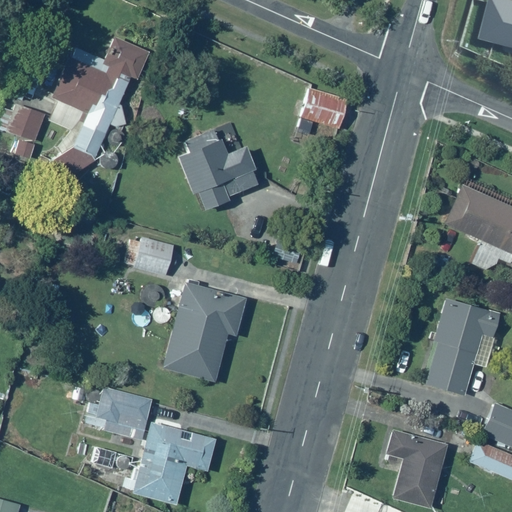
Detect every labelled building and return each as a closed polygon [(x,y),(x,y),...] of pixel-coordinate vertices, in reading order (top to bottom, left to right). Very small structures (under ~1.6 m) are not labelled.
[(104,61),(74,48),(50,99),(56,102),(46,122),(66,132),(55,147),(58,151),(48,158),(65,181),(92,161),(107,126),(119,131),(129,108),(117,103),(128,77),(137,80),(148,54),(113,39),(104,61)] [(345,96),(309,88),(298,86),(295,100),(304,102),(300,119),(339,127),(345,96)] [(0,113),(0,114),(0,132),(33,144),(42,117),(18,109),(15,118),(0,113)] [(211,125),(181,139),(186,151),(176,156),(192,190),(196,188),(207,210),(225,201),(223,197),(255,181),(249,170),(252,168),(231,124),(215,132),(211,125)] [(34,146),(0,135),(0,157),(14,162),(16,156),(29,161),(34,146)] [(161,156),(147,152),(144,163),(153,166),(151,172),(162,175),(166,161),(171,162),(174,153),(163,150),(161,156)] [(469,263),(488,272),(501,260),(510,264),(511,260),(511,205),(459,182),(441,221),(480,238),(469,263)] [(163,275),(170,244),(131,236),(124,267),(163,275)] [(192,282),(182,280),(162,368),(214,380),(218,363),(224,365),(226,354),(221,352),(225,333),(234,335),(243,297),(192,284),(192,282)] [(495,309),(446,297),(426,384),(466,394),(472,365),(485,368),(493,337),(489,336),(495,309)] [(150,399),(103,386),(98,405),(87,402),(81,425),(140,440),(150,399)] [(511,409),(490,401),(477,434),(511,446),(511,409)] [(214,437),(149,418),(128,490),(174,503),(185,464),(205,470),(214,437)] [(443,444),(389,427),(382,450),(402,456),(389,496),(424,507),(443,444)] [(511,454),(476,438),(466,459),(511,480),(511,454)] [(0,511),(14,511),(16,506),(0,501),(0,511)]
